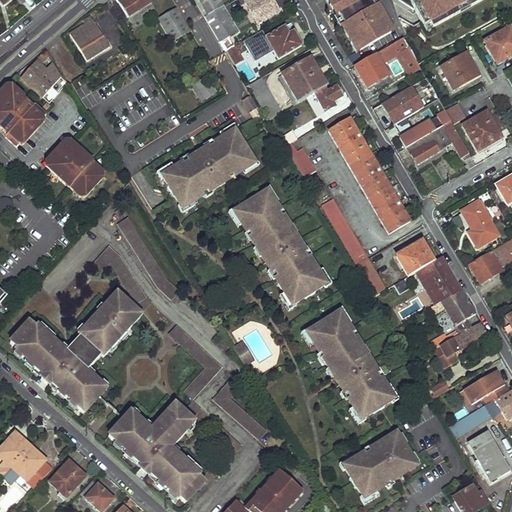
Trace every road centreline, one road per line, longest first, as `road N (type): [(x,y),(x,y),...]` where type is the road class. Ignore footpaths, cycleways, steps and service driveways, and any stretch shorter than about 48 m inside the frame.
road 1 (unknown): [(56,289),(110,241),(156,300),(226,367),(204,405),(247,453),(196,511)]
road 2 (residential): [(301,0),(511,359)]
road 3 (residential): [(157,511),(0,367)]
